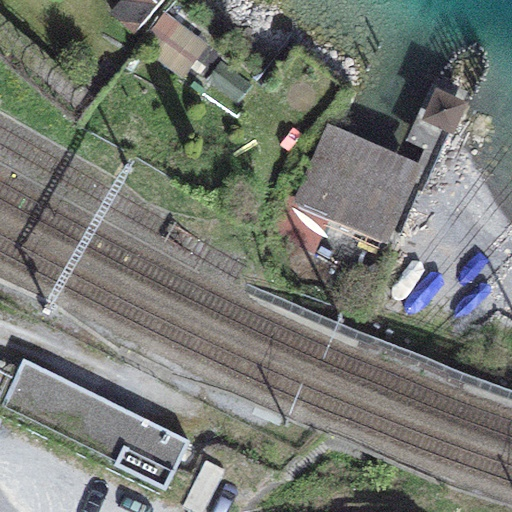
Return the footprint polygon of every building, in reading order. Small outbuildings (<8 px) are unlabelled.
[(124,0),(127,2),(114,16),(135,34),(165,0),(124,0)] [(166,24),(146,53),(182,78),(202,49),(166,24)] [(218,68),(209,82),(241,105),(250,91),(218,68)] [(440,101),(430,122),(451,132),(461,110),(440,101)] [(413,181),(330,144),(303,205),(386,242),(413,181)] [(190,444),(24,362),(0,410),(166,493),(190,444)]
